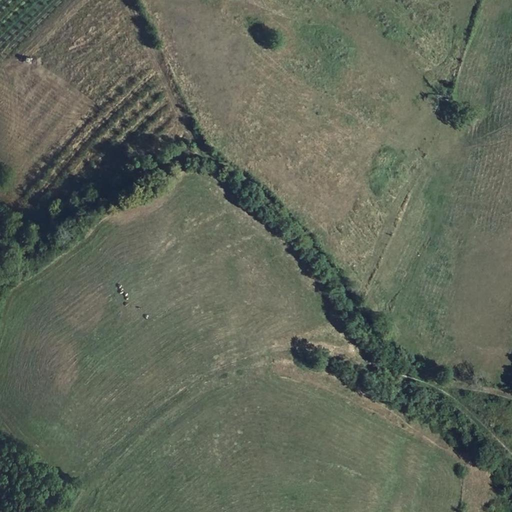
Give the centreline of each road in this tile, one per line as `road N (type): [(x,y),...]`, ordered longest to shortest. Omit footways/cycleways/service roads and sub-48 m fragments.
road 1 (track): [(437,386),(343,278),(195,144),(128,0)]
road 2 (track): [(511,395),(437,386),(511,457)]
